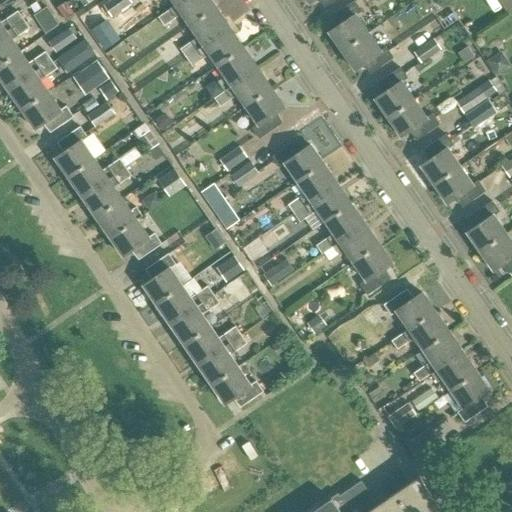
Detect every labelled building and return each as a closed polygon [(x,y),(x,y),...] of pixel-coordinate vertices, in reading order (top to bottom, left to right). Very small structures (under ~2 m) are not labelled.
[(131,0),(112,0),(106,5),(114,18),(134,4),(131,0)] [(183,0),(176,5),(159,18),(165,27),(183,15),(191,26),(215,10),(208,0),(183,0)] [(511,0),(498,0),(507,12),(511,8),(511,0)] [(75,15),(75,14),(67,2),(59,7),(58,8),(66,21),(75,15)] [(330,32),(343,52),(369,34),(357,16),(363,12),(356,2),(333,18),(338,27),(330,32)] [(30,7),(35,14),(41,10),(37,3),(30,7)] [(199,38),(181,51),(187,59),(230,30),(215,10),(191,26),(199,38)] [(0,21),(0,36),(22,21),(16,12),(7,19),(1,23),(0,21)] [(22,21),(0,36),(0,65),(21,51),(13,40),(18,36),(28,29),(22,21)] [(77,38),(69,28),(50,42),(57,52),(77,38)] [(230,30),(187,59),(193,68),(211,56),(219,67),(243,50),(230,30)] [(364,66),(372,74),(395,58),(388,48),(382,52),(369,34),(343,52),(357,71),(364,66)] [(432,37),(412,51),(421,64),(441,51),(432,37)] [(74,48),(82,60),(93,52),(85,40),(74,48)] [(243,50),(219,67),(226,78),(221,82),(227,91),(257,70),(243,50)] [(21,51),(0,65),(0,74),(10,89),(50,61),(45,52),(35,59),(29,63),(21,51)] [(50,61),(10,89),(24,109),(48,92),(40,80),(46,76),(56,69),(50,61)] [(74,78),(86,96),(110,79),(98,61),(74,78)] [(376,99),(390,118),(415,101),(403,83),(409,79),(402,68),(379,84),(384,94),(376,99)] [(227,91),(215,99),(222,108),(239,96),(246,107),(271,90),(257,70),(227,91)] [(457,103),(465,114),(487,99),(498,91),(490,80),(457,103)] [(107,100),(118,93),(110,82),(100,90),(107,100)] [(271,90),(246,107),(259,126),(253,130),(260,140),(282,125),(276,114),(284,109),(271,90)] [(48,92),(24,109),(38,129),(45,124),(53,133),(75,117),(68,107),(62,111),(48,92)] [(487,99),(465,114),(475,129),(497,113),(487,99)] [(410,133),(418,141),(441,125),(433,115),(428,119),(415,101),(390,118),(403,138),(410,133)] [(88,119),(95,130),(114,117),(107,106),(88,119)] [(155,119),(164,131),(174,124),(165,112),(155,119)] [(58,158),(68,173),(93,155),(83,142),(89,138),(82,127),(59,143),(65,153),(58,158)] [(137,140),(147,154),(158,146),(149,132),(137,140)] [(422,166),(436,185),(461,168),(449,150),(455,146),(448,135),(425,151),(430,161),(422,166)] [(294,143),(272,158),(280,169),(285,165),(298,183),(324,166),(310,146),(302,152),(294,143)] [(218,160),(226,171),(246,158),(239,147),(218,160)] [(68,173),(84,196),(124,168),(119,161),(104,171),(93,155),(68,173)] [(511,159),(502,167),(511,179),(511,178),(511,159)] [(231,175),(240,188),(259,174),(251,162),(231,175)] [(301,199),(291,206),(297,215),(337,187),(324,166),(298,183),(306,195),(301,199)] [(84,196),(99,219),(125,202),(116,188),(121,184),(130,178),(124,168),(84,196)] [(456,199),(464,208),(487,191),(480,181),(474,185),(461,168),(436,185),(449,204),(456,199)] [(174,169),(157,180),(167,197),(184,186),(174,169)] [(492,192),(508,180),(499,169),(485,180),(492,189),(471,205),(477,213),(496,197),(492,192)] [(214,185),(203,192),(229,229),(240,221),(214,185)] [(337,187),(297,215),(303,223),(313,216),(318,212),(326,224),(351,207),(337,187)] [(99,219),(115,242),(141,225),(138,220),(143,216),(137,208),(132,211),(125,202),(99,219)] [(468,233),(482,252),(508,234),(495,217),(501,212),(494,202),(471,218),(477,227),(468,233)] [(334,235),(317,247),(323,256),(335,248),(365,227),(351,207),(326,224),(334,235)] [(133,251),(141,260),(163,245),(156,234),(150,238),(141,225),(115,242),(125,256),(133,251)] [(365,227),(335,248),(341,256),(346,253),(354,264),(379,247),(365,227)] [(214,251),(225,243),(216,231),(212,234),(205,238),(214,251)] [(502,266),(510,274),(511,273),(511,240),(508,234),(482,252),(495,271),(502,266)] [(379,247),(354,264),(366,282),(361,285),(368,296),(391,280),(384,271),(392,265),(379,247)] [(152,280),(145,285),(158,304),(183,287),(171,269),(177,265),(170,255),(147,270),(152,280)] [(245,272),(235,257),(226,263),(236,278),(245,272)] [(273,286),(282,280),(275,269),(265,275),(273,286)] [(183,287),(158,304),(172,324),(214,295),(207,287),(197,294),(191,298),(183,287)] [(409,331),(434,313),(421,295),(414,300),(406,291),(383,307),(391,318),(397,313),(409,331)] [(214,295),(172,324),(186,344),(211,327),(203,315),(209,311),(220,304),(214,295)] [(423,352),(448,334),(434,313),(409,331),(403,335),(393,342),(400,351),(409,344),(415,340),(423,352)] [(320,315),(308,323),(315,334),(327,325),(320,315)] [(211,327),(186,344),(200,364),(242,335),(236,326),(224,335),(219,338),(211,327)] [(431,363),(414,374),(420,383),(431,376),(462,354),(448,334),(423,352),(431,363)] [(242,335),(200,364),(214,384),(238,367),(230,355),(236,351),(248,343),(242,335)] [(278,355),(289,348),(282,339),(272,347),(278,355)] [(462,354),(431,376),(436,384),(443,380),(450,390),(475,373),(462,354)] [(238,367),(214,384),(228,404),(234,399),(242,407),(264,392),(257,381),(251,385),(238,367)] [(475,373),(450,391),(463,410),(456,414),(464,425),(487,409),(482,399),(489,394),(475,373)] [(416,414),(409,403),(389,416),(396,427),(416,414)] [(438,442),(429,428),(405,444),(414,458),(438,442)] [(438,511),(441,510),(418,477),(378,505),(361,481),(359,482),(339,495),(338,493),(310,511),(438,511)]
